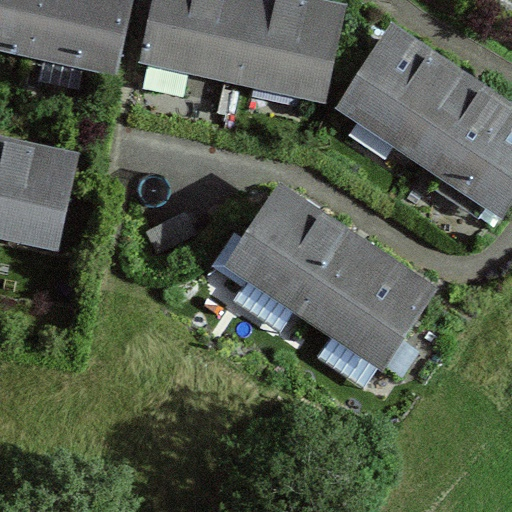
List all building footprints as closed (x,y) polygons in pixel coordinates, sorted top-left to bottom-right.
[(27,46),(36,0),(0,0),(0,47),(20,51),(21,44),(27,46)] [(125,0),(36,0),(27,46),(32,47),(31,54),(110,71),(125,0)] [(228,78),(230,71),(235,72),(250,5),(244,4),(244,0),(161,0),(148,60),(228,78)] [(260,0),(256,0),(255,6),(250,5),(235,72),(241,73),(239,80),(319,98),(337,17),(260,0)] [(415,148),(426,156),(465,98),(454,91),(458,84),(392,41),(346,109),(412,153),(415,148)] [(465,98),(426,156),(437,163),(434,168),(499,212),(511,193),(511,120),(480,99),(476,106),(465,98)] [(66,182),(70,165),(0,149),(0,234),(52,246),(57,222),(66,182)] [(114,193),(66,182),(57,222),(106,232),(114,193)] [(307,307),(311,311),(350,253),(345,250),(349,244),(281,199),(235,268),(303,313),(307,307)] [(350,253),(311,311),(316,314),(312,320),(380,365),(426,296),(358,250),(355,256),(350,253)]
